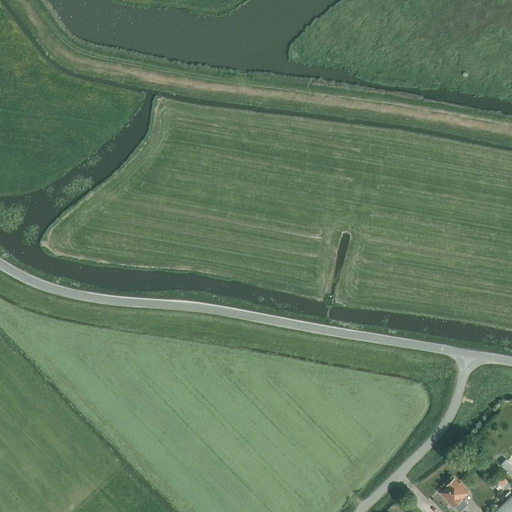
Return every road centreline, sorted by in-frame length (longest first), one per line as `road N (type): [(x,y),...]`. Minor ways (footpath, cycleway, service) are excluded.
road 1 (unclassified): [(470,356),(193,307),(69,294),(0,265)]
road 2 (unclassified): [(360,511),(440,432),(470,356)]
